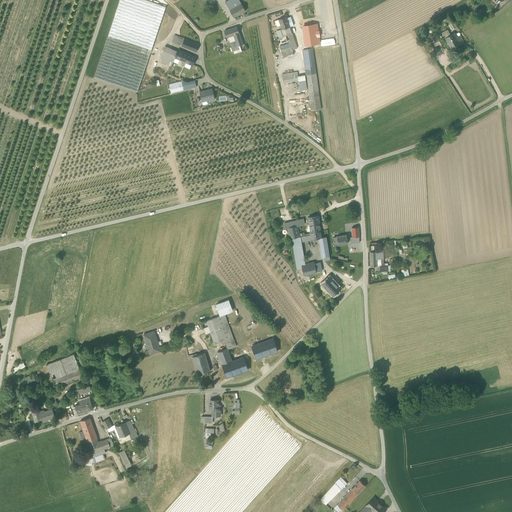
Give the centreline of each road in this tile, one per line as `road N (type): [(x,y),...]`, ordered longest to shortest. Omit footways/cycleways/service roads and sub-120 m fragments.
road 1 (track): [(0,249),(359,164)]
road 2 (track): [(107,0),(25,243)]
road 3 (unclassified): [(245,389),(176,392),(0,444)]
road 4 (unclassified): [(200,34),(208,79),(324,151),(360,201)]
road 5 (unclassified): [(383,474),(365,279)]
road 6 (unclassified): [(359,164),(435,138),(511,94)]
road 7 (unclassified): [(359,164),(335,0)]
road 8 (unclassified): [(383,474),(296,431),(245,389)]
road 9 (unclassified): [(365,279),(245,389)]
road 10 (unclassified): [(25,243),(0,377)]
